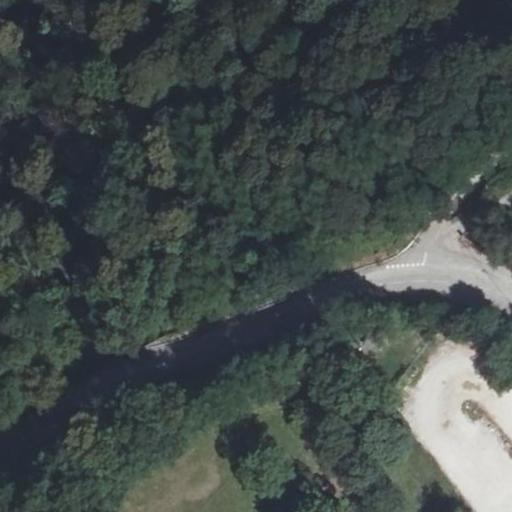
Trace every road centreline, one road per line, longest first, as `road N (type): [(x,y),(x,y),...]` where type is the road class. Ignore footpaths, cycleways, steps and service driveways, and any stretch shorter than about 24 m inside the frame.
road 1 (tertiary): [(0,452),(101,387),(352,289),(423,281)]
road 2 (residential): [(423,281),(423,249),(456,201),(486,167),(511,157)]
